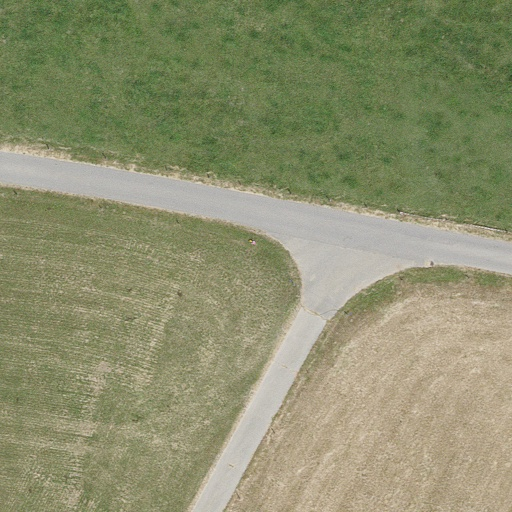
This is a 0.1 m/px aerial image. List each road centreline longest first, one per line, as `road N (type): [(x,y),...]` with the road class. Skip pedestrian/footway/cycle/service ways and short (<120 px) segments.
road 1 (track): [(511,261),(0,166)]
road 2 (track): [(211,511),(359,232)]
